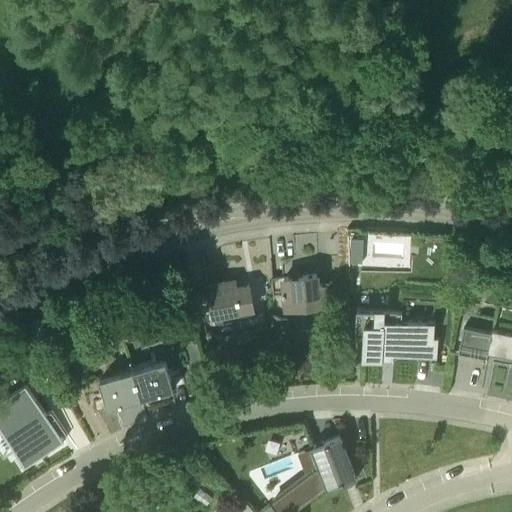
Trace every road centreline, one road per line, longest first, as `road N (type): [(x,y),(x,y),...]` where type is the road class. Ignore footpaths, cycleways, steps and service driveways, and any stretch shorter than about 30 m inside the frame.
road 1 (secondary): [(511,220),(393,205),(233,215),(108,252),(0,306)]
road 2 (residential): [(511,423),(437,405),(349,401),(223,414),(112,454),(15,511)]
road 3 (residential): [(389,511),(452,483),(511,468)]
